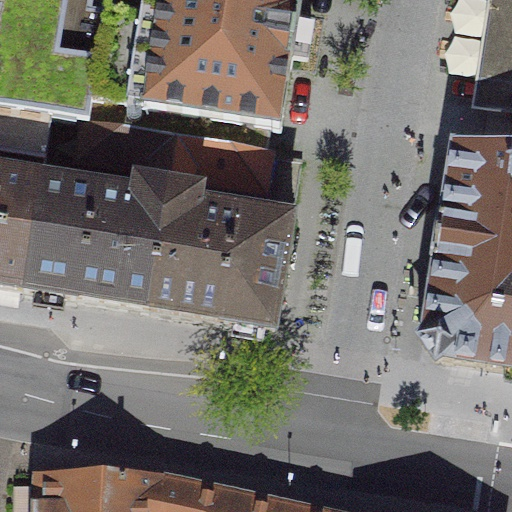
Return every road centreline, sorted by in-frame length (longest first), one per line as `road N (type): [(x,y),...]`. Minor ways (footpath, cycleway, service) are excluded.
road 1 (residential): [(329,454),(410,0)]
road 2 (tertiary): [(329,454),(3,383)]
road 3 (tertiary): [(511,484),(329,454)]
